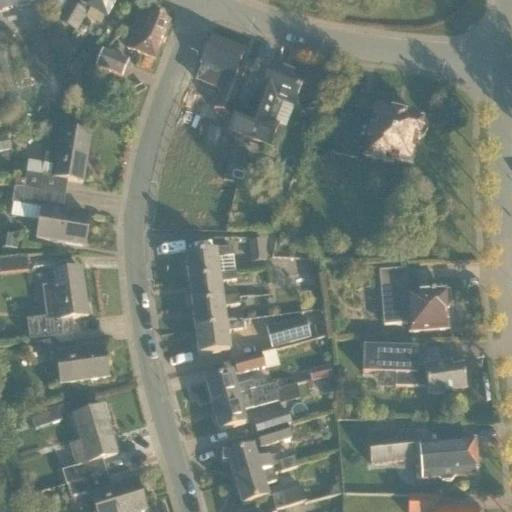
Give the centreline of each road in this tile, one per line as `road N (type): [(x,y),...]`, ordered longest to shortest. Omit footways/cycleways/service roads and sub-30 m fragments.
road 1 (residential): [(188,511),(143,351),(132,220),(156,114),(201,0)]
road 2 (tertiary): [(502,59),(302,34),(201,0)]
road 3 (tertiary): [(511,312),(501,213),(502,59)]
